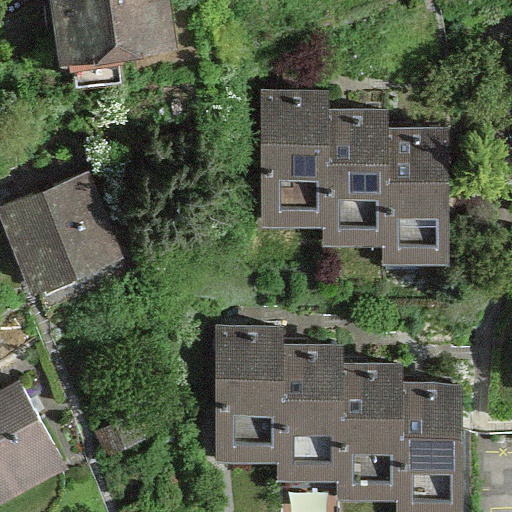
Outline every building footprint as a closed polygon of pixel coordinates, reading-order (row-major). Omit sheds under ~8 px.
[(49,0),(56,51),(173,33),(168,0),(49,0)] [(264,88),(263,221),(322,221),(322,240),(382,240),(382,260),(442,260),(443,126),(383,125),(383,109),(323,108),(323,88),(264,88)] [(3,207),(34,286),(117,254),(86,175),(3,207)] [(214,322),(215,461),(279,460),(279,477),(338,476),(338,502),(396,501),(395,511),(462,511),(461,381),(401,382),(401,367),(331,368),(331,345),(283,346),(282,321),(214,322)] [(0,387),(0,503),(0,504),(67,467),(18,378),(0,387)]
